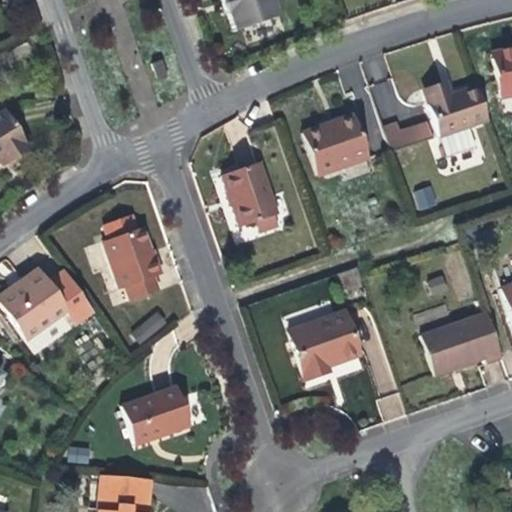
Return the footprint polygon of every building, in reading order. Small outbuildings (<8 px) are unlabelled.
[(274,13),(270,0),(217,0),(219,3),(222,12),(227,15),(232,27),(274,13)] [(511,45),(491,49),(493,60),(511,56),(511,45)] [(511,56),(493,60),(500,99),(511,96),(511,56)] [(423,92),(444,152),(471,143),(464,125),(484,118),(473,86),(458,91),(448,94),(445,85),(423,92)] [(0,114),(0,113),(0,160),(21,148),(11,131),(0,114)] [(301,132),(317,176),(366,158),(350,115),(333,121),(335,127),(330,129),(324,131),(322,124),(301,132)] [(380,125),(390,152),(428,139),(421,121),(403,127),(400,118),(380,125)] [(0,170),(25,155),(21,148),(0,160),(0,170)] [(256,164),(218,176),(227,202),(236,229),(274,216),(256,164)] [(430,185),(411,192),(418,212),(437,205),(430,185)] [(142,228),(102,242),(119,289),(123,288),(129,304),(159,294),(153,278),(159,275),(151,253),(142,228)] [(346,292),(359,288),(354,270),(341,274),(346,292)] [(21,283),(8,292),(11,296),(39,277),(36,272),(21,283)] [(442,275),(426,281),(431,297),(448,292),(442,275)] [(8,292),(0,296),(0,313),(19,341),(63,311),(39,277),(11,296),(8,292)] [(511,283),(497,288),(511,340),(511,283)] [(500,361),(477,296),(412,319),(432,376),(464,365),(482,359),(484,367),(500,361)] [(138,344),(167,324),(158,312),(129,331),(138,344)] [(359,362),(343,316),(285,336),(304,388),(326,380),(324,374),(338,369),(359,362)] [(175,390),(118,409),(131,449),(153,442),(189,430),(175,390)] [(66,462),(88,463),(89,449),(67,447),(66,462)] [(145,511),(148,481),(95,476),(92,511),(145,511)]
